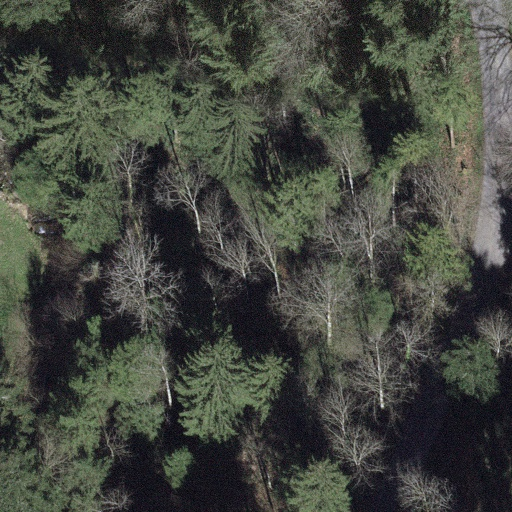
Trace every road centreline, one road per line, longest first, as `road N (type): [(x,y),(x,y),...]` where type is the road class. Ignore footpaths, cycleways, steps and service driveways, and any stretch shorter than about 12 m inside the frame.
road 1 (unclassified): [(388,511),(506,235),(511,142)]
road 2 (unclassified): [(511,124),(491,0)]
